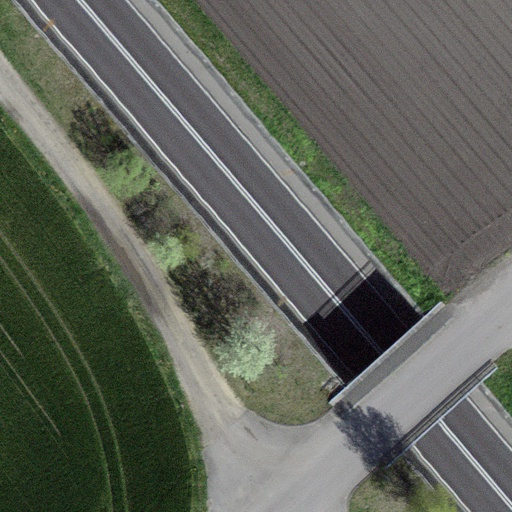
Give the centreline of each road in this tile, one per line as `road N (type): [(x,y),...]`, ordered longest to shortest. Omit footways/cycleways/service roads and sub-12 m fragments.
road 1 (trunk): [(511,507),(79,0)]
road 2 (track): [(0,77),(155,296),(271,511)]
road 3 (unclassified): [(287,511),(511,305)]
